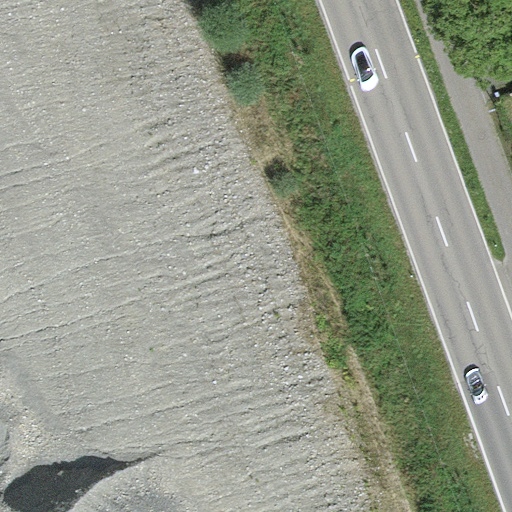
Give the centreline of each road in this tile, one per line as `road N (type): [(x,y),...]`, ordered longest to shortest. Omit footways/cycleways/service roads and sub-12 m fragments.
road 1 (primary): [(358,0),(511,426)]
road 2 (track): [(427,0),(511,232)]
